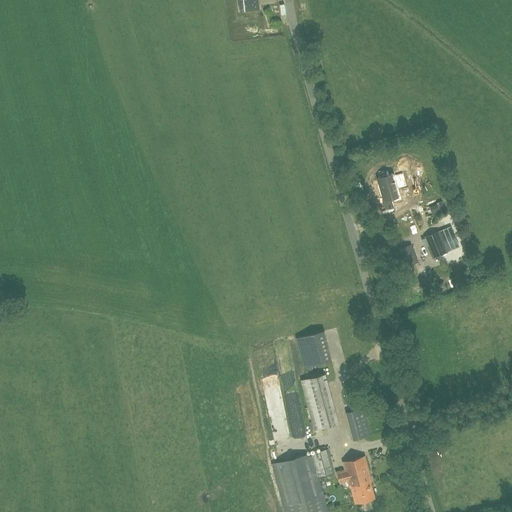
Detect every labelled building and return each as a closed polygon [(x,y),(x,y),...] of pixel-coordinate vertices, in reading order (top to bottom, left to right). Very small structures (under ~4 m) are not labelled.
[(238,0),(240,11),(259,9),(258,0),(238,0)] [(394,205),(402,203),(400,196),(400,195),(397,182),(405,180),(403,171),(394,173),(378,178),(386,208),(394,205)] [(442,203),(432,208),(436,215),(446,210),(442,203)] [(425,237),(433,257),(447,252),(459,247),(451,226),(439,231),(425,237)] [(410,245),(399,250),(405,266),(417,261),(410,245)] [(306,368),(332,364),(327,333),(301,338),(306,368)] [(293,413),(304,410),(292,363),(281,366),(293,413)] [(300,382),(313,432),(340,424),(327,374),(300,382)] [(265,378),(272,420),(284,418),(283,412),(285,411),(280,376),(265,378)] [(348,452),(351,449),(345,443),(342,447),(348,452)] [(311,454),(272,465),(285,511),(327,511),(324,497),(318,477),(333,473),(327,449),(311,454)] [(360,478),(369,476),(364,457),(343,462),(349,488),(362,485),(360,478)] [(362,485),(349,488),(350,488),(355,503),(374,498),(370,482),(371,482),(369,476),(360,478),(362,485)]
